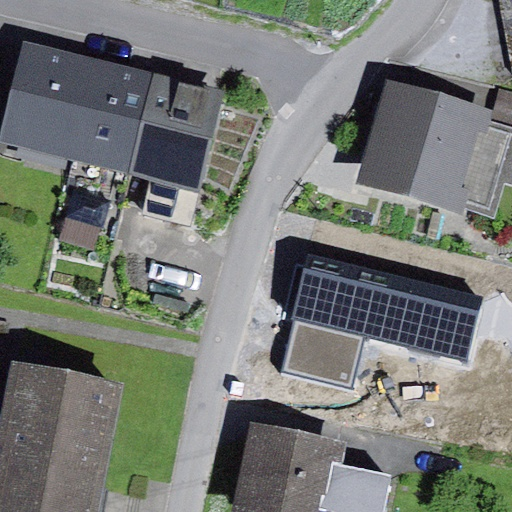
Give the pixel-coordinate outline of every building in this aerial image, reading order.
[(511,0),(497,0),(511,75),(511,0)] [(100,62),(22,44),(0,137),(0,144),(18,149),(76,162),(100,62)] [(164,78),(100,62),(76,162),(142,177),(164,78)] [(225,93),(164,78),(142,177),(153,179),(146,213),(188,222),(193,199),(201,200),(225,93)] [(492,115),(387,85),(358,188),(464,219),(465,212),(494,221),(506,181),(511,182),(511,131),(489,125),(492,115)] [(511,94),(501,92),(494,122),(511,125),(511,94)] [(102,228),(67,218),(61,239),(96,250),(102,228)] [(511,285),(448,271),(445,282),(435,280),(428,313),(440,316),(429,364),(511,382),(511,285)] [(355,383),(360,355),(304,344),(299,372),(355,383)] [(128,385),(15,364),(0,444),(0,451),(4,452),(0,474),(0,511),(103,511),(105,502),(128,385)] [(346,446),(251,426),(232,511),(383,511),(391,480),(341,470),(346,446)]
